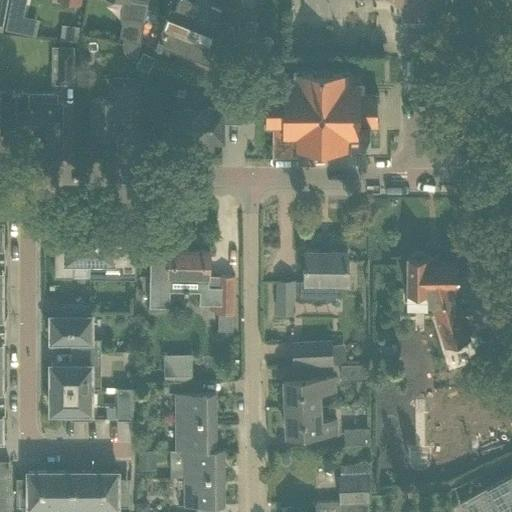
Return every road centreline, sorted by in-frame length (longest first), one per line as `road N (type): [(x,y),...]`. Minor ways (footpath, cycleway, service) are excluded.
road 1 (residential): [(26,171),(30,452),(128,452)]
road 2 (residential): [(254,511),(249,178)]
road 3 (tertiary): [(249,178),(26,171)]
road 4 (unclassified): [(414,179),(411,0)]
road 5 (tertiary): [(414,179),(249,178)]
